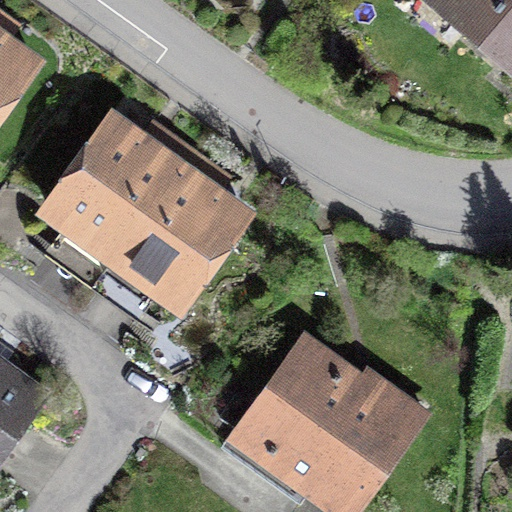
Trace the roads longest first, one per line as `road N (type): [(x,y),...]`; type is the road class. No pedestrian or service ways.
road 1 (residential): [(511,197),(482,202),(388,179),(116,0)]
road 2 (residential): [(0,292),(98,361),(121,400),(111,435),(59,511)]
